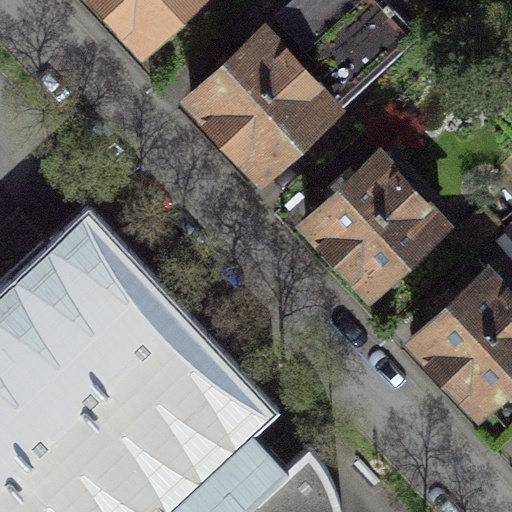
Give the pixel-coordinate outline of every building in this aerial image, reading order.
[(99,0),(141,44),(187,0),(99,0)] [(304,70),(302,73),(331,104),(335,108),(440,10),(430,0),(288,0),(276,12),(303,41),(303,49),(314,61),(304,70)] [(265,28),(191,97),(259,171),(331,104),(302,73),(304,70),(265,28)] [(378,151),(304,220),(369,289),(443,220),(378,151)] [(0,511),(341,511),(341,509),(335,487),(328,470),(309,442),(286,463),(252,428),(279,405),(88,198),(0,280),(0,511)] [(511,294),(488,269),(414,338),(478,407),(511,374),(511,294)]
